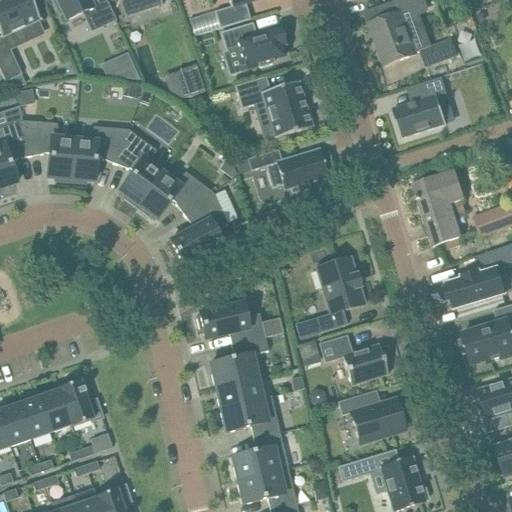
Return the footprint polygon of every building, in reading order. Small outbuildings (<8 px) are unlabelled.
[(0,72),(5,83),(21,76),(9,50),(18,46),(12,34),(39,21),(29,0),(0,0),(0,35),(1,38),(2,38),(5,43),(0,45),(0,72)] [(55,0),(66,21),(83,14),(91,32),(115,21),(105,0),(91,0),(90,1),(89,0),(55,0)] [(120,0),(121,1),(123,0),(135,0),(139,9),(161,0),(120,0)] [(214,13),(220,30),(250,21),(245,5),(261,0),(227,0),(230,8),(214,13)] [(388,18),(371,24),(368,25),(384,68),(417,55),(404,22),(429,13),(424,0),(398,0),(383,5),(388,18)] [(221,35),(226,54),(235,52),(241,71),(258,66),(259,70),(273,65),(272,62),(284,58),(281,48),(284,47),(279,30),(256,38),(252,25),(221,35)] [(451,41),(421,53),(426,68),(456,57),(451,41)] [(195,66),(179,71),(188,98),(204,92),(195,66)] [(270,91),(266,79),(235,88),(241,110),(264,103),(275,140),(312,129),(298,83),(270,91)] [(402,140),(446,126),(437,97),(446,94),(442,79),(417,87),(422,102),(392,111),(402,140)] [(126,82),(122,97),(137,100),(139,90),(140,86),(126,82)] [(32,90),(17,93),(20,107),(35,104),(32,90)] [(143,91),(139,103),(149,107),(154,95),(143,91)] [(0,192),(9,190),(8,187),(16,184),(9,161),(14,159),(15,161),(29,158),(22,122),(0,129),(0,192)] [(56,125),(22,122),(29,158),(43,155),(43,154),(48,155),(46,179),(54,179),(54,182),(70,184),(74,141),(59,140),(56,125)] [(74,141),(70,184),(85,185),(86,182),(94,183),(96,159),(102,159),(101,160),(113,165),(128,131),(93,128),(88,142),(74,141)] [(128,131),(113,165),(128,170),(129,169),(133,173),(119,192),(125,197),(123,200),(136,209),(162,175),(150,166),(155,152),(128,131)] [(278,152),(247,161),(250,172),(265,168),(272,190),(282,187),(284,191),(291,189),(292,194),(309,189),(308,184),(327,178),(319,151),(281,162),(278,152)] [(229,161),(227,160),(219,171),(231,180),(235,174),(229,161)] [(418,201),(434,248),(461,239),(449,205),(462,201),(454,172),(413,186),(417,197),(416,198),(417,202),(418,201)] [(162,175),(136,209),(149,218),(150,216),(157,221),(172,201),(176,205),(175,206),(184,217),(213,194),(185,174),(173,183),(162,175)] [(171,247),(168,248),(174,259),(177,258),(181,266),(195,258),(196,261),(210,254),(209,251),(222,244),(215,232),(227,226),(213,194),(184,217),(194,230),(169,243),(171,247)] [(511,207),(511,206),(474,220),(481,237),(511,225),(511,207)] [(511,247),(476,259),(479,272),(461,278),(461,280),(446,285),(454,311),(506,296),(498,271),(511,266),(511,247)] [(330,315),(315,320),(319,335),(347,326),(342,312),(364,306),(358,288),(360,288),(356,276),(355,277),(350,259),(316,269),(330,315)] [(231,347),(265,339),(259,315),(246,318),(243,305),(229,308),(228,305),(213,309),(213,312),(198,315),(199,318),(196,318),(199,332),(202,332),(204,340),(228,335),(231,347)] [(462,340),(458,341),(463,355),(466,354),(470,366),(486,361),(487,364),(511,356),(511,332),(511,331),(511,305),(494,312),(498,325),(461,336),(462,340)] [(346,337),(319,346),(325,364),(342,359),(351,387),(386,377),(387,377),(378,346),(377,346),(377,347),(351,355),(346,337)] [(268,353),(265,339),(231,347),(234,359),(210,365),(212,374),(211,375),(213,386),(215,386),(215,388),(256,379),(251,357),(268,353)] [(301,378),(291,381),(293,393),(303,391),(301,378)] [(261,400),(256,379),(215,388),(218,399),(216,399),(218,408),(220,407),(220,410),(261,400)] [(511,380),(472,393),(478,411),(482,410),(485,420),(504,414),(509,428),(511,427),(511,380)] [(58,391),(70,427),(71,428),(100,418),(95,403),(87,405),(79,382),(57,390),(58,391)] [(50,434),(70,427),(58,391),(38,398),(50,434)] [(364,396),(337,404),(341,418),(350,415),(360,445),(404,432),(403,429),(406,428),(401,413),(398,414),(394,401),(368,409),(364,396)] [(250,428),(253,440),(279,434),(271,397),(261,400),(220,410),(221,412),(219,413),(222,425),(224,424),(226,434),(250,428)] [(30,441),(50,434),(38,398),(17,405),(30,441)] [(30,441),(17,405),(0,411),(0,421),(9,448),(30,441)] [(0,451),(9,448),(0,421),(0,451)] [(236,479),(237,482),(287,470),(279,434),(253,440),(256,452),(231,458),(234,467),(232,468),(235,479),(236,479)] [(511,442),(494,448),(504,479),(511,476),(511,442)] [(91,447),(79,451),(82,460),(94,456),(91,447)] [(79,451),(68,455),(71,463),(82,460),(79,451)] [(370,459),(337,468),(342,484),(375,474),(374,470),(370,459)] [(412,459),(379,468),(380,472),(392,511),(397,511),(426,504),(425,500),(428,499),(425,488),(421,489),(412,459)] [(50,461),(38,465),(41,473),(53,470),(50,461)] [(96,463),(85,467),(87,475),(99,471),(96,463)] [(38,465),(27,469),(30,477),(41,473),(38,465)] [(85,467),(73,471),(76,479),(87,475),(85,467)] [(267,500),(269,511),(296,506),(287,470),(237,482),(238,484),(236,485),(239,496),(240,496),(243,506),(267,500)] [(9,475),(0,478),(0,487),(12,483),(9,475)] [(55,477),(44,481),(46,489),(58,485),(55,477)] [(44,481),(32,484),(35,492),(46,489),(44,481)] [(124,488),(96,498),(94,499),(98,511),(123,511),(122,506),(129,504),(124,488)] [(15,490),(2,495),(5,503),(18,498),(15,490)] [(93,490),(71,497),(76,511),(98,511),(94,499),(96,498),(93,490)] [(51,504),(53,511),(76,511),(71,497),(51,504)]
